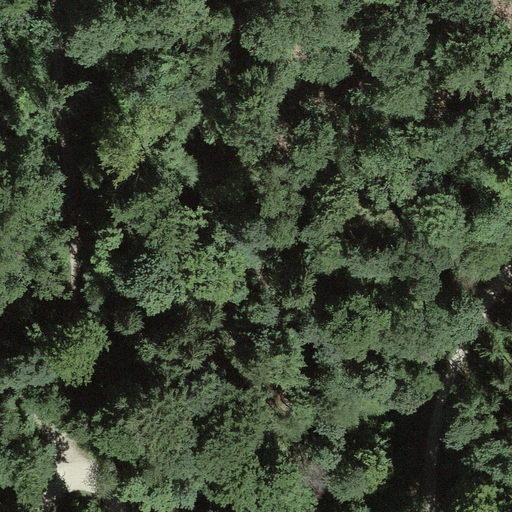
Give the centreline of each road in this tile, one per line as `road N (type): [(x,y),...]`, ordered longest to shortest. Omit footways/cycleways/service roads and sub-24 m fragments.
road 1 (track): [(54,435),(64,425),(77,366),(59,0)]
road 2 (track): [(425,511),(434,430),(462,347),(511,264)]
